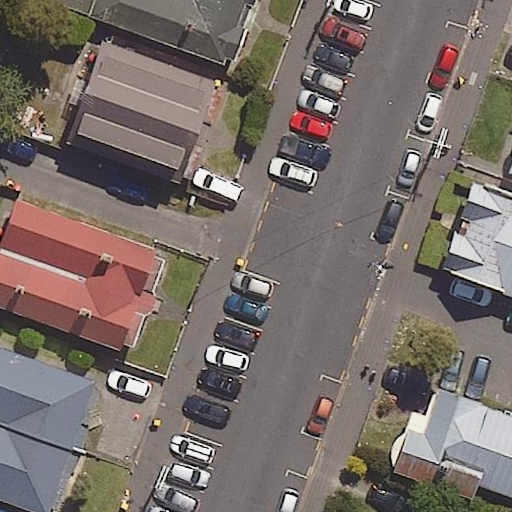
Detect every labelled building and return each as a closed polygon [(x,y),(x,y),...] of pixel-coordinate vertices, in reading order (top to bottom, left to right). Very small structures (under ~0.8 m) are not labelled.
[(249,0),(55,0),(227,61),(249,0)] [(206,73),(96,35),(62,136),(171,174),(206,73)] [(0,227),(0,283),(152,338),(190,231),(35,176),(15,233),(0,227)] [(511,188),(510,188),(478,274),(511,286),(511,188)] [(0,490),(59,511),(66,511),(117,373),(0,330),(0,490)] [(511,394),(452,371),(412,471),(511,511),(511,394)]
